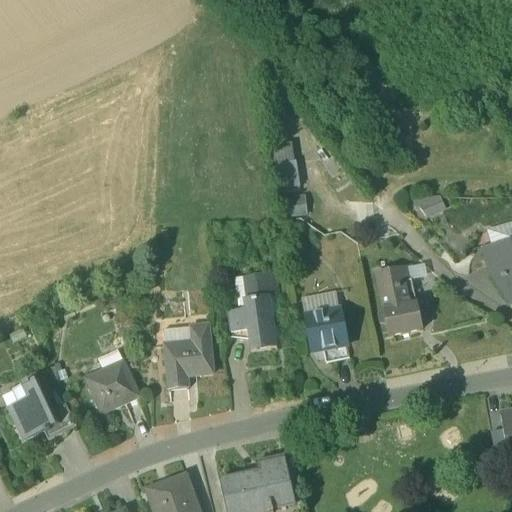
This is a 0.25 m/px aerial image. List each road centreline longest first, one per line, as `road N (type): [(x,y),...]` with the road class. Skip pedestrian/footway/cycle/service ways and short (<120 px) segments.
road 1 (residential): [(26,511),(160,453),(511,377)]
road 2 (track): [(511,191),(375,195),(276,60),(217,0)]
